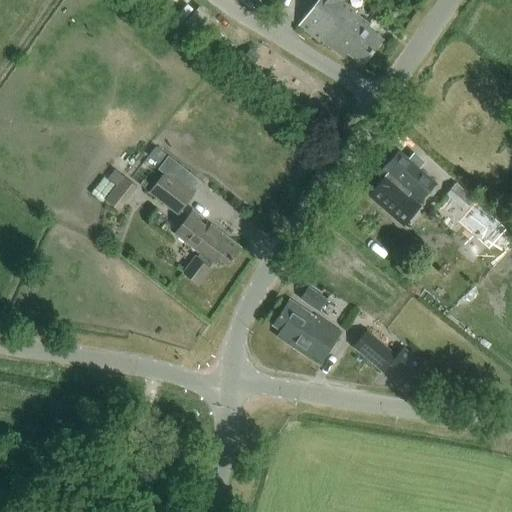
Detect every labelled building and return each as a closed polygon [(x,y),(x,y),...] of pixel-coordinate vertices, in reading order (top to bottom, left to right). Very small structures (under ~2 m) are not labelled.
[(362,65),(382,41),(365,28),(368,25),(360,19),(362,17),(343,1),(343,0),(316,0),(299,27),(329,51),(331,49),(342,57),(346,53),(362,65)] [(366,12),(374,18),(381,9),(373,3),(366,12)] [(159,145),(153,155),(164,163),(171,153),(159,145)] [(386,176),(370,194),(404,223),(420,205),(418,203),(435,184),(416,169),(422,162),(412,154),(407,160),(397,152),(381,171),(386,176)] [(137,187),(116,170),(108,179),(117,186),(106,201),(118,211),(137,187)] [(178,215),(193,197),(164,174),(149,193),(178,215)] [(454,186),(447,194),(464,211),(472,203),(468,199),(454,186)] [(240,249),(192,211),(174,235),(199,254),(195,259),(194,258),(182,273),(197,285),(209,270),(208,269),(212,264),(213,265),(217,260),(226,267),(240,249)] [(318,312),(326,301),(307,288),(299,300),(318,312)] [(319,365),(341,333),(315,316),(314,318),(289,300),(271,325),(279,331),(276,335),(319,365)] [(397,356),(365,330),(351,347),(383,374),(393,362),(411,377),(423,362),(405,346),(397,356)] [(98,467),(108,459),(102,451),(92,459),(98,467)]
